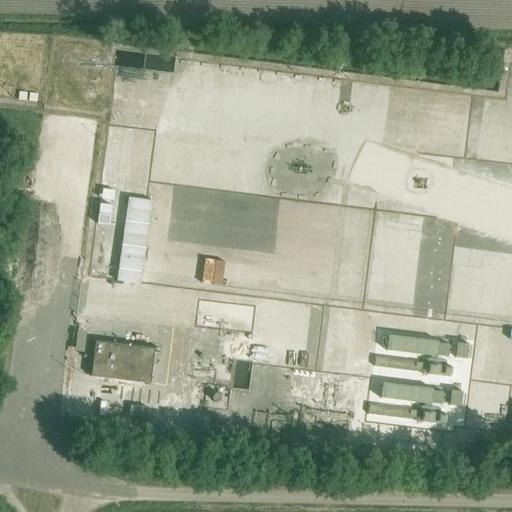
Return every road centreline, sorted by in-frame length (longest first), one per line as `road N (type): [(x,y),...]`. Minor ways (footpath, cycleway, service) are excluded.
road 1 (unclassified): [(511,500),(129,493)]
road 2 (unclassified): [(129,493),(0,477)]
